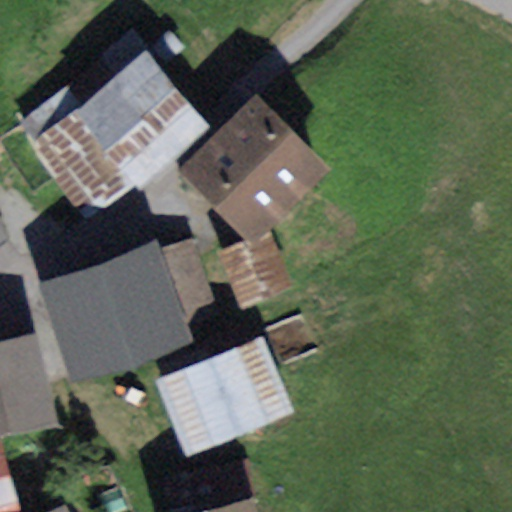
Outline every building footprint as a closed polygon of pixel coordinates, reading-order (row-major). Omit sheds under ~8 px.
[(198,141),(132,47),(18,147),(92,237),(198,141)] [(302,171),(245,117),(178,188),(235,242),(302,171)] [(270,231),(223,247),(241,298),(288,282),(270,231)] [(0,242),(0,274),(14,267),(0,242)] [(188,243),(36,296),(66,382),(219,329),(188,243)] [(20,337),(0,341),(0,433),(38,426),(20,337)] [(237,346),(146,385),(175,452),(266,413),(237,346)] [(168,483),(177,507),(256,491),(248,457),(168,483)] [(0,511),(12,511),(0,459),(0,511)] [(242,511),(238,495),(181,511),(242,511)]
